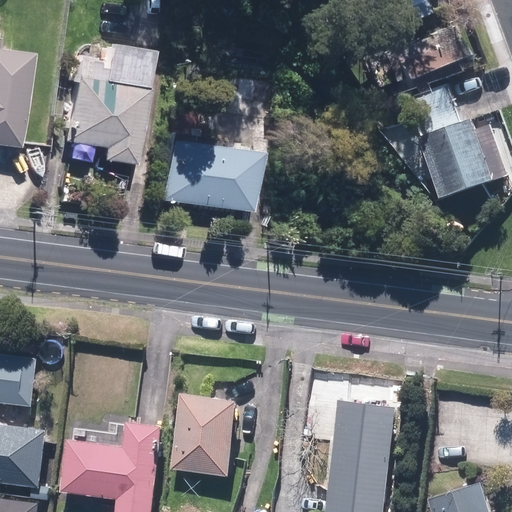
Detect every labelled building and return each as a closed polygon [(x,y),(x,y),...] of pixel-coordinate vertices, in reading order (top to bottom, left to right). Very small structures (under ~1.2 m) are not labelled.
[(423,14),(418,0),(353,0),(358,12),(378,5),(385,26),(423,14)] [(449,30),(369,57),(384,101),(464,74),(449,30)] [(127,166),(140,64),(141,56),(94,50),(93,58),(71,55),(60,140),(97,145),(95,162),(127,166)] [(0,54),(0,145),(10,146),(15,56),(0,54)] [(472,123),(416,144),(439,204),(495,183),(472,123)] [(248,149),(155,143),(151,205),(244,212),(248,149)] [(0,404),(32,407),(35,359),(0,356),(0,404)] [(237,404),(180,396),(170,470),(227,477),(237,404)] [(382,511),(395,409),(336,402),(324,511),(382,511)] [(124,447),(68,442),(63,494),(114,498),(112,511),(151,511),(158,430),(125,428),(124,447)] [(45,437),(0,432),(0,486),(40,490),(45,437)] [(487,511),(478,485),(427,501),(430,511),(487,511)] [(0,511),(35,511),(36,502),(0,498),(0,511)]
